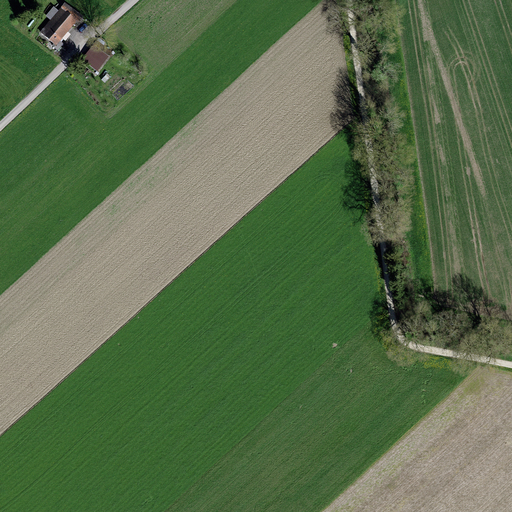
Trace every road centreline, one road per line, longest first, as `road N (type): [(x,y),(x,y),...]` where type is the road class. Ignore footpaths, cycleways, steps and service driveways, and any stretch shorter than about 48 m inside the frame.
road 1 (track): [(511,365),(411,344),(393,320),(351,0)]
road 2 (track): [(0,126),(134,0)]
